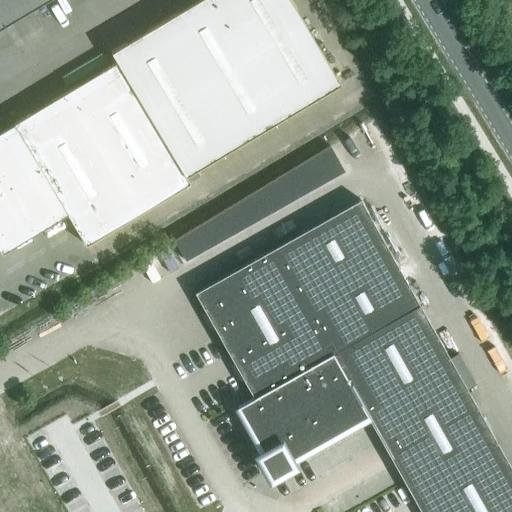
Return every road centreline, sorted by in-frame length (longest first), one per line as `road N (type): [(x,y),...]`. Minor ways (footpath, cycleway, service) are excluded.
road 1 (unknown): [(112,302),(355,180),(377,198),(511,427)]
road 2 (unknown): [(257,511),(222,492),(190,450),(112,302)]
road 3 (tertiary): [(511,144),(425,0)]
road 4 (unknown): [(0,367),(112,302)]
road 5 (unknown): [(0,62),(105,0)]
road 6 (unknown): [(271,511),(379,458)]
